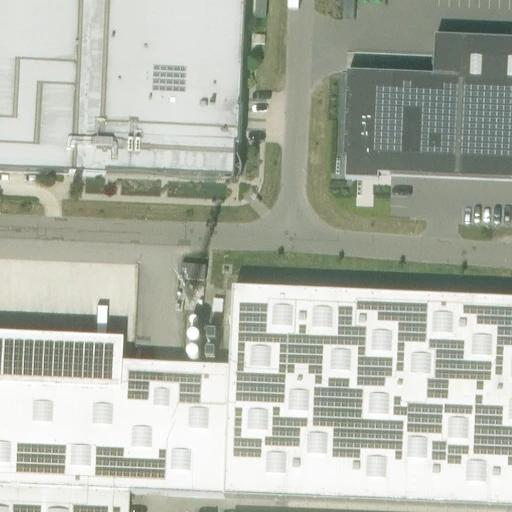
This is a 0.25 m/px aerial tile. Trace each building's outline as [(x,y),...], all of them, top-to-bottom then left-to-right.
[(241,148),(246,0),(0,0),(0,174),(103,179),(103,175),(203,179),(203,172),(236,173),(237,148),(241,148)] [(350,74),(346,176),(511,182),(511,40),(435,38),(434,77),(350,74)] [(204,283),(205,269),(181,266),(180,281),(204,283)] [(127,496),(224,500),(230,371),(0,360),(0,488),(127,494),(127,496)] [(0,511),(126,511),(127,496),(127,494),(0,488),(0,511)]
